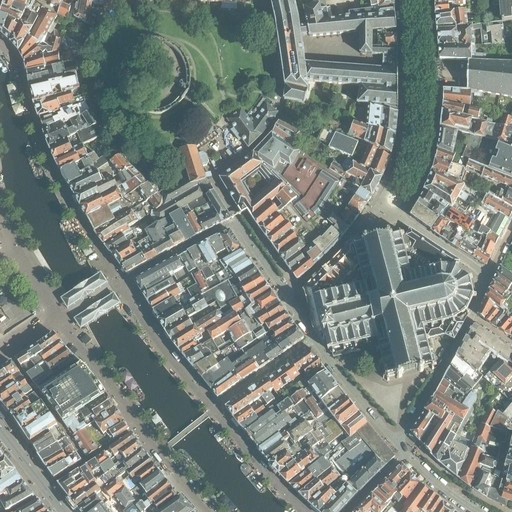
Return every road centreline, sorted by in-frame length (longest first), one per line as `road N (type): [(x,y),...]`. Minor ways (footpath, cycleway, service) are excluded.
road 1 (residential): [(206,511),(64,319)]
road 2 (residential): [(290,296),(239,219),(120,285)]
road 3 (residential): [(401,218),(430,151),(426,0)]
road 4 (residential): [(373,213),(394,171),(406,111),(400,0)]
road 5 (residential): [(398,444),(489,276)]
road 6 (residential): [(290,296),(398,444)]
road 7 (residential): [(120,285),(214,410)]
road 8 (residential): [(214,410),(303,511)]
road 9 (residential): [(64,319),(0,215)]
